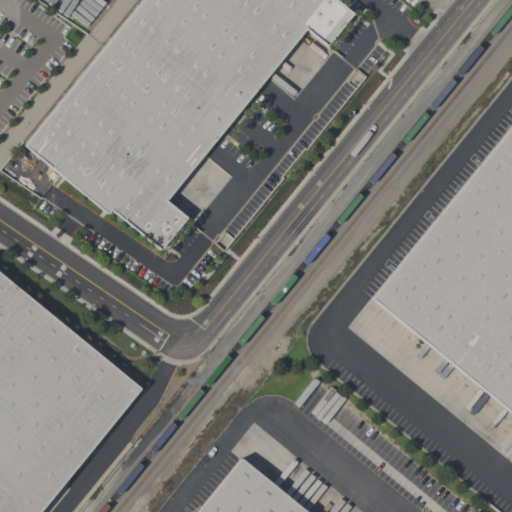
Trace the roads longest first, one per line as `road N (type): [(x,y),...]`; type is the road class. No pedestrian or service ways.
road 1 (tertiary): [(191,349),(476,0)]
road 2 (residential): [(0,223),(174,342)]
